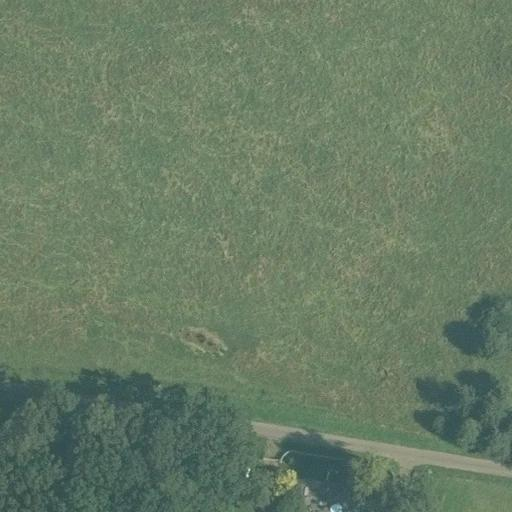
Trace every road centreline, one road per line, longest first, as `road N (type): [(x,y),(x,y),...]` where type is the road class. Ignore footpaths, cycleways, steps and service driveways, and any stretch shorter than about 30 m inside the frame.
road 1 (unclassified): [(511,471),(201,421)]
road 2 (unclassified): [(0,388),(201,421)]
